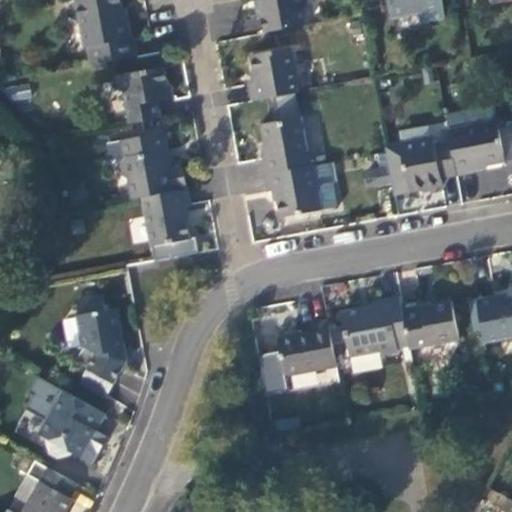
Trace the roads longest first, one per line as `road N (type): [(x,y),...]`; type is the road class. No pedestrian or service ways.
road 1 (unclassified): [(132,490),(389,440),(418,508)]
road 2 (residential): [(183,0),(236,291)]
road 3 (residential): [(511,232),(248,282),(236,291)]
road 4 (residential): [(236,291),(207,315),(132,490)]
